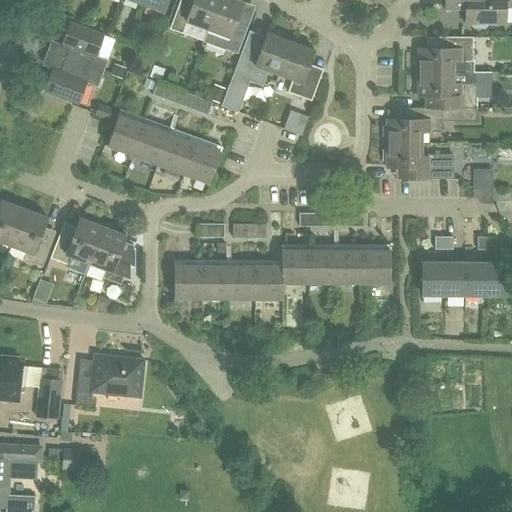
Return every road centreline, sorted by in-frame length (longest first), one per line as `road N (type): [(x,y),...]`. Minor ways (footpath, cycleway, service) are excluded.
road 1 (residential): [(511,349),(364,346),(252,363),(195,351),(146,324)]
road 2 (residential): [(150,213),(220,201),(253,176),(346,175)]
road 3 (residential): [(150,213),(54,181),(81,110)]
road 4 (residential): [(146,324),(0,307)]
road 5 (residential): [(477,211),(378,205),(346,175)]
road 6 (residential): [(346,175),(360,161),(363,70),(356,52)]
